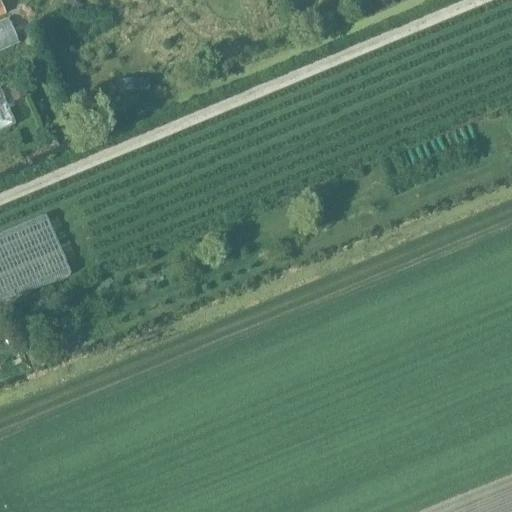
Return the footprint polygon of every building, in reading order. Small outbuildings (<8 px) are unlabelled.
[(263,27),(253,0),(226,0),(239,35),(263,27)] [(299,0),(303,9),(327,0),(299,0)] [(6,16),(0,18),(0,49),(17,42),(6,16)] [(0,90),(0,132),(15,126),(0,91),(0,90)] [(0,304),(48,289),(41,268),(57,263),(46,226),(0,240),(0,304)] [(30,305),(4,311),(8,325),(34,319),(30,305)]
